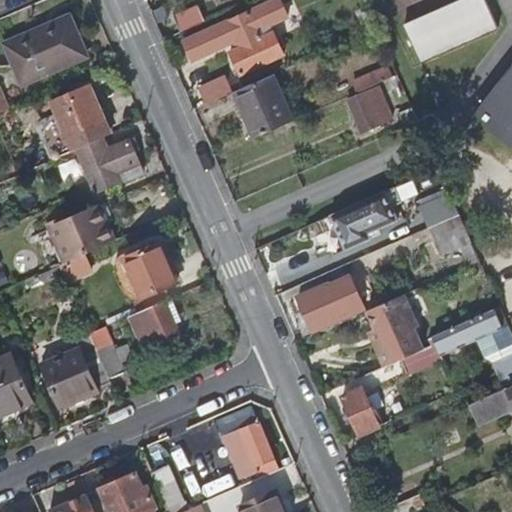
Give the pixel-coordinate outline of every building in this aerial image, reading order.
[(485,0),(447,0),(400,21),(417,60),(496,25),(485,0)] [(289,20),(282,3),(185,46),(193,63),(237,43),(241,52),(230,56),(241,78),(283,60),(272,38),(269,39),(265,32),(289,20)] [(175,20),(182,36),(206,26),(199,10),(175,20)] [(165,12),(155,16),(160,29),(171,25),(165,12)] [(378,34),(368,12),(357,17),(366,39),(378,34)] [(68,22),(40,34),(42,39),(70,27),(68,22)] [(42,39),(40,34),(5,50),(21,89),(85,62),(70,27),(42,39)] [(352,85),(358,98),(398,80),(393,67),(352,85)] [(511,70),(474,119),(510,149),(511,146),(511,70)] [(235,98),(255,144),(294,127),(273,81),(235,98)] [(200,95),(207,110),(230,100),(223,84),(200,95)] [(102,142),(110,138),(104,126),(105,125),(90,89),(54,105),(74,154),(78,152),(102,142)] [(392,126),(378,94),(349,107),(359,130),(353,133),(356,141),(362,138),(363,139),(392,126)] [(401,121),(406,132),(419,127),(414,115),(401,121)] [(102,142),(78,152),(96,196),(143,176),(135,155),(139,153),(134,142),(107,153),(102,142)] [(385,198),(332,222),(347,257),(372,246),(369,240),(398,227),(385,198)] [(426,235),(430,233),(460,220),(453,203),(420,218),(426,235)] [(115,245),(99,208),(95,210),(111,247),(115,245)] [(46,228),(63,268),(86,258),(111,247),(95,210),(63,224),(62,221),(46,228)] [(442,261),(473,247),(460,220),(430,233),(442,261)] [(160,245),(125,261),(142,300),(134,304),(137,309),(139,316),(166,304),(172,302),(167,289),(177,285),(160,245)] [(86,258),(63,268),(61,269),(64,276),(69,287),(93,276),(86,258)] [(64,276),(61,269),(40,278),(43,286),(64,276)] [(314,335),(364,313),(349,283),(329,291),(328,288),(299,301),(305,315),(314,335)] [(376,349),(386,371),(402,364),(424,354),(416,336),(422,332),(407,299),(370,315),(378,334),(383,346),(376,349)] [(182,341),(166,304),(139,316),(128,321),(140,349),(157,341),(161,351),(182,341)] [(139,316),(137,309),(107,323),(110,329),(128,321),(139,316)] [(506,393),(511,390),(511,335),(501,311),(434,341),(443,360),(479,343),(486,361),(495,368),(506,393)] [(304,340),(314,335),(305,315),(296,320),(304,340)] [(106,331),(91,337),(94,343),(110,381),(124,375),(121,367),(115,353),(106,331)] [(371,337),(376,349),(383,346),(378,334),(371,337)] [(94,343),(91,337),(78,342),(81,349),(94,343)] [(409,381),(445,365),(443,360),(434,341),(428,344),(430,351),(424,354),(402,364),(409,381)] [(99,391),(112,385),(110,381),(94,343),(81,349),(85,361),(47,378),(61,410),(100,392),(99,391)] [(135,361),(130,348),(115,353),(121,367),(135,361)] [(11,355),(0,359),(0,418),(17,411),(16,409),(32,401),(11,355)] [(344,403),(361,441),(381,432),(364,393),(344,403)] [(511,396),(504,400),(502,395),(466,411),(476,434),(511,418),(511,396)] [(260,425),(233,437),(251,479),(263,474),(261,468),(276,461),(260,425)] [(186,511),(167,468),(152,475),(168,511),(186,511)] [(108,488),(89,497),(95,511),(152,511),(157,510),(148,490),(142,493),(135,477),(108,488)] [(256,511),(296,511),(286,489),(253,503),(256,511)] [(95,511),(89,497),(52,511),(95,511)] [(399,511),(418,511),(413,502),(398,509),(399,511)]
